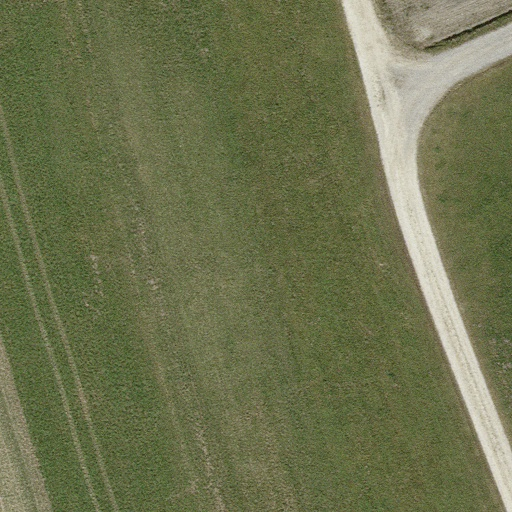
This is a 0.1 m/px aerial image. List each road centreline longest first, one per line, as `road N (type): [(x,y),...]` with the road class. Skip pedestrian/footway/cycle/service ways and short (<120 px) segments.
road 1 (track): [(511,471),(415,210),(388,102)]
road 2 (track): [(362,0),(388,102),(511,47)]
